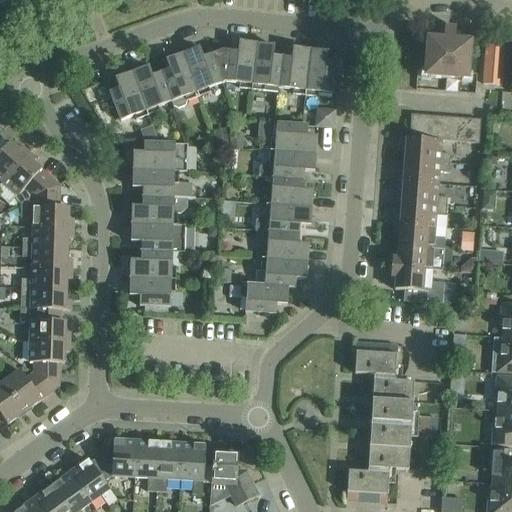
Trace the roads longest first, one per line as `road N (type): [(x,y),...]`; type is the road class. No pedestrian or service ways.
road 1 (residential): [(259,418),(272,356),(337,301),(348,278),(362,39)]
road 2 (residential): [(28,84),(54,67),(199,16),(343,30),(362,39)]
road 3 (residential): [(99,408),(100,206),(28,84)]
road 4 (residential): [(362,39),(410,2),(511,9)]
road 5 (unclassified): [(99,408),(259,418)]
road 6 (unclassified): [(0,477),(99,408)]
